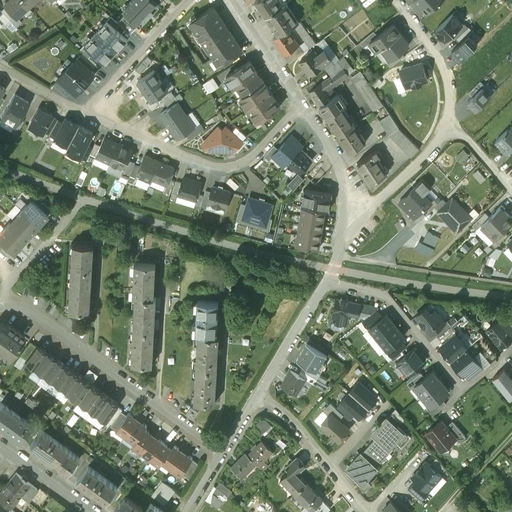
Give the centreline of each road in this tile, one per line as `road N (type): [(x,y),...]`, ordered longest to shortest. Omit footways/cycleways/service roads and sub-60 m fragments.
road 1 (residential): [(5,306),(29,312),(223,454)]
road 2 (residential): [(301,101),(254,154),(224,169),(86,115)]
road 3 (residential): [(325,284),(389,300),(462,390)]
road 4 (residential): [(86,115),(189,0)]
road 5 (residential): [(444,126),(448,93),(440,64),(394,0)]
road 6 (residential): [(349,211),(419,162),(444,126)]
road 7 (residential): [(260,395),(325,284)]
road 8 (residential): [(301,101),(232,0)]
road 9 (residential): [(349,211),(339,160),(301,101)]
